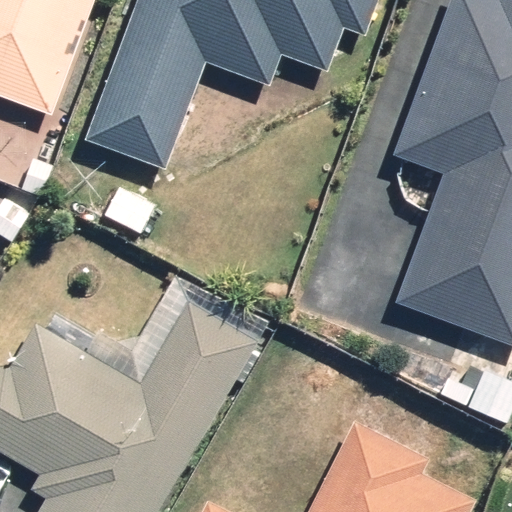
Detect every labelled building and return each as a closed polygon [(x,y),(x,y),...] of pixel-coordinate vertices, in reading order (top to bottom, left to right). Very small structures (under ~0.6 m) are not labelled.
[(88,0),(0,0),(0,104),(46,121),(88,0)] [(321,75),(336,32),(362,41),(376,0),(126,0),(77,138),(166,170),(201,72),(259,92),(271,57),(321,75)] [(511,0),(492,0),(491,5),(477,0),(443,0),(385,156),(437,176),(387,308),(511,354),(511,352),(511,0)] [(156,511),(247,341),(176,304),(144,364),(89,335),(77,358),(24,330),(1,375),(0,375),(0,461),(38,481),(30,497),(41,502),(35,511),(156,511)] [(464,511),(468,504),(415,478),(422,465),(345,428),(304,511),(200,511),(196,510),(194,511),(464,511)]
